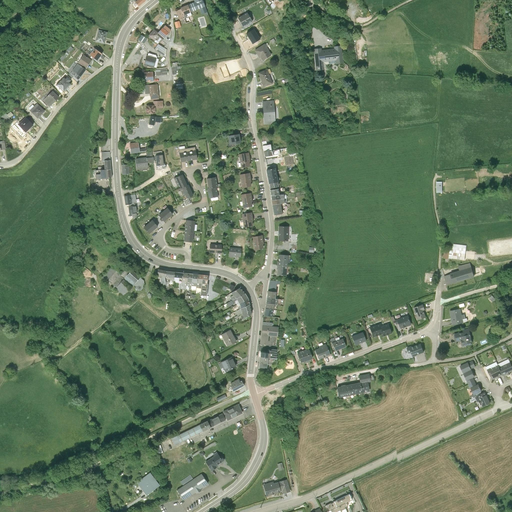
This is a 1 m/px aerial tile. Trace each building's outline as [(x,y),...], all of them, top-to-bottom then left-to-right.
[(202,0),(193,0),(194,2),(188,5),(191,13),(199,9),(205,7),(202,0)] [(273,0),(275,1),(269,7),(273,11),(281,2),(278,0),(273,0)] [(180,8),(181,9),(183,16),(191,13),(188,5),(180,8)] [(183,16),(181,9),(176,11),(180,20),(184,19),(183,16)] [(253,22),(248,13),(238,18),(243,27),(253,22)] [(165,25),(158,33),(164,38),(171,30),(165,25)] [(108,33),(99,30),(95,42),(104,44),(108,33)] [(158,33),(154,30),(148,36),(158,44),(159,42),(160,43),(164,38),(158,33)] [(254,30),(247,34),(253,44),(260,40),(254,30)] [(166,50),(158,44),(154,50),(166,58),(166,50)] [(273,56),(265,44),(255,51),(260,58),(261,57),(263,61),(273,56)] [(322,48),(314,49),(317,71),(325,70),(324,63),(336,61),(337,64),(345,63),(343,46),(335,47),(335,49),(322,50),(322,48)] [(102,55),(95,49),(90,55),(97,61),(102,55)] [(92,61),(84,56),(78,64),(87,69),(92,61)] [(157,58),(146,56),(144,66),(154,68),(157,58)] [(86,70),(78,64),(72,72),(81,78),(86,70)] [(268,70),(259,73),(265,88),(274,84),(268,70)] [(153,72),(144,72),(145,82),(153,82),(153,72)] [(71,85),(64,78),(57,85),(64,92),(71,85)] [(158,85),(149,85),(150,97),(159,96),(158,85)] [(59,98),(53,91),(43,101),(49,108),(59,98)] [(275,100),(264,101),(266,124),(277,123),(275,100)] [(45,112),(37,104),(30,111),(37,119),(45,112)] [(153,106),(146,106),(146,114),(156,114),(155,109),(155,106),(153,106)] [(6,114),(1,117),(6,123),(10,119),(6,114)] [(34,126),(26,118),(18,125),(26,133),(34,126)] [(269,133),(262,135),(264,147),(268,146),(268,142),(271,142),(269,133)] [(240,134),(229,136),(231,145),(235,144),(236,145),(238,143),(242,143),(240,134)] [(139,143),(130,144),(131,154),(140,153),(139,143)] [(195,148),(180,151),(182,162),(197,160),(195,148)] [(104,162),(110,161),(110,153),(101,153),(102,162),(104,162)] [(250,154),(239,155),(242,169),(253,167),(250,154)] [(163,156),(156,157),(157,167),(164,166),(163,156)] [(148,158),(136,160),(137,170),(149,168),(148,158)] [(268,171),(270,178),(278,176),(277,169),(268,171)] [(105,171),(100,171),(101,180),(112,179),(111,170),(105,171)] [(250,174),(241,176),(243,189),(253,188),(250,174)] [(188,186),(183,175),(174,179),(178,187),(180,186),(181,189),(180,190),(183,197),(186,196),(187,200),(194,197),(189,185),(188,186)] [(270,178),(271,185),(280,183),(278,176),(270,178)] [(216,178),(207,179),(209,189),(218,188),(216,178)] [(218,188),(208,190),(210,199),(219,197),(218,188)] [(252,194),(242,196),(244,209),(254,208),(252,194)] [(136,196),(131,196),(132,205),(130,206),(130,207),(129,207),(130,215),(138,214),(137,206),(135,206),(135,205),(137,204),(136,196)] [(283,205),(274,206),(276,217),(284,215),(283,205)] [(174,215),(169,209),(160,215),(165,223),(174,215)] [(245,229),(254,227),(252,214),(243,215),(245,229)] [(159,228),(153,221),(144,229),(150,235),(159,228)] [(195,222),(186,221),(185,242),(194,243),(195,222)] [(291,228),(281,228),(281,243),(290,243),(291,228)] [(254,239),(256,252),(266,250),(264,237),(254,239)] [(211,246),(211,254),(223,255),(223,246),(211,246)] [(464,248),(451,247),(450,253),(447,253),(446,261),(449,261),(462,263),(464,248)] [(231,249),(230,259),(235,259),(235,258),(242,259),(243,250),(231,249)] [(280,263),(279,267),(290,268),(291,257),(282,256),(281,263),(280,263)] [(471,280),(467,266),(455,269),(456,274),(448,276),(451,286),(471,280)] [(280,271),(279,277),(289,278),(290,268),(279,267),(279,271),(280,271)] [(122,277),(113,268),(102,280),(111,289),(122,277)] [(141,279),(133,271),(127,278),(136,285),(141,279)] [(166,280),(166,278),(158,277),(157,279),(162,280),(162,285),(164,285),(164,288),(167,287),(166,280)] [(175,279),(166,278),(166,280),(167,287),(168,292),(171,292),(170,282),(175,283),(175,279)] [(133,288),(123,280),(117,288),(127,296),(133,288)] [(145,280),(141,281),(141,284),(137,284),(137,292),(146,291),(145,280)] [(272,282),(270,293),(278,294),(279,283),(272,282)] [(238,300),(247,296),(242,290),(233,295),(238,300)] [(241,305),(250,301),(247,296),(238,300),(240,303),(241,305)] [(240,303),(238,300),(229,305),(230,309),(240,303)] [(242,311),(252,307),(250,301),(241,305),(239,306),(241,311),(242,311)] [(244,315),(253,311),(252,307),(242,311),(244,315)] [(420,307),(410,311),(415,323),(423,320),(420,313),(422,313),(420,307)] [(254,317),(253,311),(244,315),(246,321),(254,317)] [(268,311),(266,319),(274,320),(276,312),(268,311)] [(457,312),(447,314),(450,329),(460,327),(460,323),(463,322),(462,317),(459,318),(457,312)] [(408,329),(405,319),(394,323),(397,333),(408,329)] [(389,337),(385,327),(374,331),(377,341),(389,337)] [(265,328),(263,348),(270,349),(272,339),(280,341),(281,330),(272,329),(265,328)] [(223,337),(229,349),(239,344),(232,332),(223,337)] [(459,335),(451,337),(453,346),(458,345),(459,350),(470,348),(466,332),(459,334),(459,335)] [(370,344),(366,335),(355,339),(359,348),(370,344)] [(346,342),(335,346),(339,354),(349,350),(346,342)] [(322,351),(318,353),(322,363),(326,361),(326,362),(334,359),(329,347),(321,350),(322,351)] [(417,348),(403,353),(405,357),(407,356),(409,361),(420,357),(417,348)] [(271,361),(280,363),(280,353),(275,352),(271,355),(271,357),(271,361)] [(302,357),(300,357),(304,366),(307,365),(308,367),(313,365),(312,364),(316,362),(312,353),(310,353),(310,352),(301,355),(302,357)] [(227,375),(238,370),(234,360),(222,365),(227,375)] [(270,371),(271,361),(263,361),(262,370),(270,371)] [(500,380),(511,375),(506,363),(495,369),(499,378),(500,380)] [(469,365),(456,370),(460,378),(468,374),(472,372),(469,365)] [(489,383),(499,378),(495,369),(493,366),(483,371),(489,383)] [(472,381),(468,374),(460,378),(463,385),(470,382),(472,381)] [(364,386),(366,397),(374,395),(372,386),(375,386),(373,377),(363,379),(364,386)] [(233,390),(235,395),(247,390),(244,384),(243,384),(241,382),(232,386),(234,389),(233,390)] [(473,389),(470,382),(463,385),(466,392),(473,389)] [(352,389),(354,400),(366,397),(364,386),(352,389)] [(473,389),(466,392),(470,400),(478,396),(475,388),(473,389)] [(352,389),(341,391),(343,402),(354,400),(352,389)] [(482,397),(474,401),(479,412),(487,408),(482,397)] [(229,423),(230,425),(245,417),(241,407),(225,415),(225,416),(229,423)] [(213,431),(228,424),(225,417),(209,424),(213,431)] [(213,432),(213,431),(209,424),(201,428),(201,429),(204,435),(205,436),(213,432)] [(204,435),(201,429),(179,440),(182,447),(204,435)] [(166,457),(164,448),(158,450),(160,458),(166,457)] [(220,458),(207,466),(213,474),(226,465),(223,460),(221,457),(220,458)] [(152,476),(138,487),(149,500),(162,489),(152,476)] [(193,479),(182,486),(185,491),(179,495),(183,502),(185,505),(211,488),(204,478),(196,484),(193,479)] [(286,500),(294,498),(290,485),(278,489),(277,487),(267,490),(271,502),(286,497),(286,500)] [(357,506),(354,501),(331,511),(352,511),(351,509),(357,506)]
